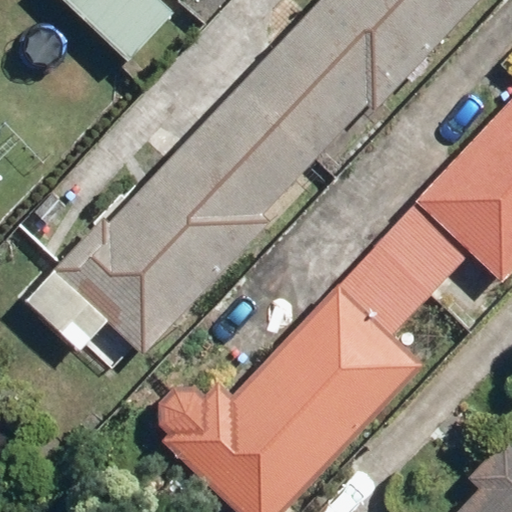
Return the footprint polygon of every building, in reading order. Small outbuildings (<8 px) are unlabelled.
[(150,347),(282,212),(271,201),(377,92),(384,99),(479,0),(324,0),(115,215),(111,210),(35,288),(90,342),(116,314),(150,347)] [(179,8),(171,0),(79,0),(135,54),(179,8)] [(511,99),(424,192),(508,272),(511,267),(511,99)] [(416,199),(343,277),(396,326),(469,247),(416,199)] [(396,326),(343,277),(238,392),(219,375),(165,433),(250,511),(282,511),(427,355),(396,326)] [(511,511),(511,452),(454,511),(511,511)]
